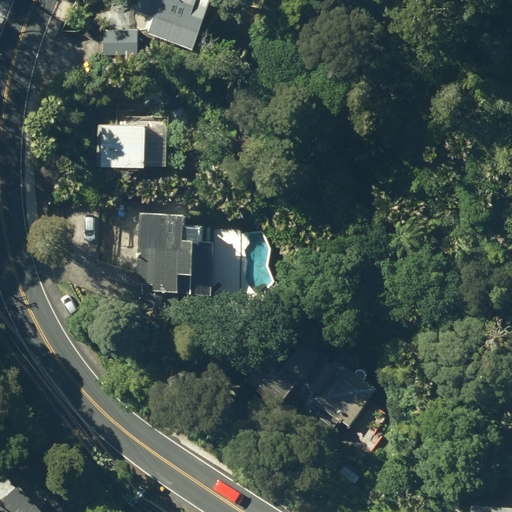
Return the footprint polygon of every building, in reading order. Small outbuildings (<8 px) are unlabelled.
[(142,0),(137,14),(157,22),(150,40),(197,59),(212,13),(211,12),(214,0),(142,0)] [(105,66),(140,66),(140,33),(104,33),(105,66)] [(100,178),(151,180),(152,128),(101,127),(100,178)] [(181,301),(182,301),(183,285),(198,285),(199,251),(189,251),(189,224),(144,223),(143,291),(145,291),(145,309),(181,311),(181,301)] [(350,375),(281,331),(255,371),(274,384),(261,404),(289,421),(297,408),(338,433),(363,395),(345,383),(350,375)] [(39,511),(21,492),(0,509),(0,511),(39,511)]
